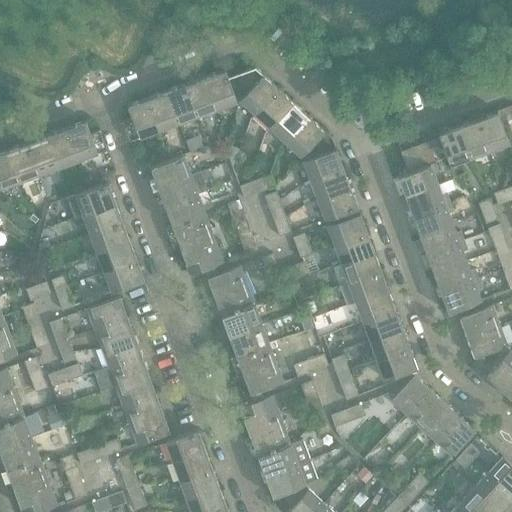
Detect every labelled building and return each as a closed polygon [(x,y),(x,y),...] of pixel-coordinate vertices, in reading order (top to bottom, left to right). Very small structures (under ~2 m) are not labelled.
[(242,96),(263,74),(254,66),(227,76),(235,97),(240,95),(242,96)] [(237,101),(235,97),(227,76),(224,68),(204,75),(216,108),(237,101)] [(255,113),(278,88),(263,74),(242,96),(239,99),(255,113)] [(216,108),(204,75),(185,82),(197,115),(216,108)] [(197,115),(185,82),(166,90),(178,122),(197,115)] [(270,127),(293,102),(278,88),(255,113),(270,127)] [(178,122),(166,90),(146,97),(158,130),(178,122)] [(158,130),(146,97),(126,104),(130,116),(121,119),(129,140),(158,130)] [(285,141),(308,115),(293,102),(270,127),(285,141)] [(499,117),(511,112),(511,104),(496,110),(499,117)] [(509,143),(499,117),(496,110),(476,117),(488,150),(509,143)] [(301,155),(324,130),(308,115),(285,141),(301,155)] [(488,150),(476,117),(457,125),(469,158),(488,150)] [(106,148),(99,128),(89,131),(85,119),(65,127),(77,159),(106,148)] [(469,158),(457,125),(437,132),(439,136),(441,144),(449,165),(469,158)] [(77,159),(65,127),(46,134),(58,167),(77,159)] [(331,137),(324,130),(301,155),(303,159),(335,148),(331,137)] [(58,167),(46,134),(27,141),(39,174),(58,167)] [(424,150),(441,144),(439,136),(411,147),(418,168),(429,164),(424,150)] [(39,174),(27,141),(8,148),(20,181),(39,174)] [(418,168),(411,147),(400,151),(399,146),(398,147),(407,172),(418,168)] [(0,188),(20,181),(8,148),(0,150),(0,188)] [(343,168),(335,148),(303,159),(310,180),(343,168)] [(190,175),(182,154),(169,158),(150,166),(157,187),(190,175)] [(437,185),(433,174),(439,172),(435,162),(429,164),(418,168),(407,172),(397,176),(405,197),(437,185)] [(350,187),(343,168),(310,180),(317,199),(350,187)] [(275,185),(271,174),(261,177),(265,188),(275,185)] [(197,194),(190,175),(157,187),(164,206),(197,194)] [(265,188),(261,177),(250,181),(254,192),(265,188)] [(115,202),(107,181),(75,193),(83,214),(115,202)] [(254,192),(250,181),(239,185),(243,196),(254,192)] [(449,201),(446,192),(440,194),(437,185),(405,197),(411,215),(449,201)] [(511,199),(511,185),(503,189),(508,201),(511,199)] [(357,207),(350,187),(317,199),(325,219),(357,207)] [(508,201),(503,189),(493,193),(497,204),(508,201)] [(279,200),(276,191),(264,195),(268,205),(279,200)] [(204,213),(197,194),(164,206),(171,225),(204,213)] [(493,208),(490,198),(478,203),(482,213),(493,208)] [(227,203),(231,213),(242,209),(239,199),(227,203)] [(272,215),(283,211),(279,200),(268,205),(272,215)] [(451,223),(447,213),(453,211),(449,201),(411,215),(419,235),(451,223)] [(122,222),(115,202),(83,214),(90,234),(122,222)] [(497,218),(493,208),(482,213),(486,223),(497,218)] [(246,219),(242,209),(231,213),(235,223),(246,219)] [(287,221),(283,211),(272,215),(275,225),(287,221)] [(366,232),(359,211),(326,223),(334,244),(366,232)] [(222,262),(204,213),(171,225),(190,274),(222,262)] [(250,229),(246,219),(235,223),(239,233),(250,229)] [(291,231),(287,221),(275,225),(279,236),(291,231)] [(129,241),(122,222),(90,234),(97,253),(129,241)] [(463,240),(460,230),(454,232),(451,223),(419,235),(426,254),(463,240)] [(487,228),(488,230),(491,238),(503,233),(499,223),(487,228)] [(254,239),(250,229),(239,233),(242,244),(254,239)] [(293,236),(296,247),(308,242),(304,232),(293,236)] [(374,251),(366,232),(334,244),(341,263),(374,251)] [(506,244),(503,233),(491,238),(495,248),(506,244)] [(257,249),(254,239),(242,244),(246,254),(257,249)] [(465,261),(461,251),(467,249),(463,240),(426,254),(433,273),(465,261)] [(137,260),(129,241),(97,253),(104,272),(137,260)] [(311,253),(308,242),(296,247),(300,257),(311,253)] [(510,254),(506,244),(495,248),(498,258),(510,254)] [(381,271),(374,251),(341,263),(348,283),(381,271)] [(261,257),(265,267),(277,263),(274,252),(261,257)] [(511,264),(511,258),(510,254),(498,258),(502,268),(511,264)] [(144,279),(137,260),(104,272),(111,291),(144,279)] [(308,272),(304,261),(294,265),(298,276),(308,272)] [(478,278),(474,269),(469,271),(465,261),(433,273),(440,292),(478,278)] [(281,274),(277,263),(265,267),(268,278),(281,274)] [(511,275),(511,264),(502,268),(506,278),(511,275)] [(254,304),(239,265),(206,277),(221,317),(254,304)] [(298,276),(294,265),(284,269),(288,280),(298,276)] [(388,290),(381,271),(348,283),(355,302),(388,290)] [(63,275),(51,279),(55,289),(67,285),(63,275)] [(479,300),(475,289),(481,287),(478,278),(440,292),(447,312),(479,300)] [(50,292),(45,281),(35,285),(40,296),(50,292)] [(306,296),(302,284),(292,288),(297,300),(306,296)] [(40,296),(35,285),(25,288),(30,300),(40,296)] [(70,295),(67,285),(55,289),(58,299),(70,295)] [(395,309),(388,290),(355,302),(362,321),(395,309)] [(74,305),(70,295),(58,299),(62,309),(74,305)] [(127,316),(119,295),(87,307),(95,328),(127,316)] [(33,302),(22,306),(26,316),(37,312),(33,302)] [(261,324),(254,304),(221,317),(228,336),(261,324)] [(464,338),(466,337),(499,325),(491,304),(458,316),(465,336),(464,337),(464,338)] [(402,328),(395,309),(362,321),(370,340),(402,328)] [(41,322),(37,312),(26,316),(29,326),(41,322)] [(0,360),(16,354),(3,315),(0,316),(0,360)] [(134,335),(127,316),(95,328),(102,347),(134,335)] [(61,317),(49,322),(53,332),(64,328),(61,317)] [(44,333),(41,322),(29,326),(33,337),(44,333)] [(268,343),(261,324),(228,336),(235,355),(268,343)] [(506,345),(499,325),(466,337),(473,358),(506,345)] [(68,338),(64,328),(53,332),(56,342),(68,338)] [(409,347),(402,328),(370,340),(377,359),(409,347)] [(48,343),(44,333),(33,337),(37,347),(48,343)] [(140,353),(134,335),(102,347),(108,365),(140,353)] [(72,348),(68,338),(56,342),(60,352),(72,348)] [(282,382),(268,343),(235,355),(250,394),(282,382)] [(485,374),(509,348),(506,345),(473,358),(477,367),(485,374)] [(416,367),(409,347),(377,359),(384,379),(416,367)] [(75,358),(72,348),(60,352),(64,362),(75,358)] [(501,389),(511,376),(511,351),(509,348),(485,374),(501,389)] [(328,365),(323,352),(313,356),(318,368),(328,365)] [(147,372),(140,353),(108,365),(115,384),(147,372)] [(331,358),(335,369),(346,364),(343,354),(331,358)] [(35,356),(23,361),(27,371),(39,366),(35,356)] [(318,368),(313,356),(303,360),(308,372),(318,368)] [(308,372),(303,360),(293,364),(297,376),(308,372)] [(82,374),(78,363),(68,366),(72,378),(82,374)] [(350,374),(346,364),(335,369),(338,379),(350,374)] [(43,377),(39,366),(27,371),(31,381),(43,377)] [(72,378),(68,366),(58,370),(62,382),(72,378)] [(0,425),(24,417),(5,367),(0,369),(0,425)] [(62,382),(58,370),(47,374),(52,385),(62,382)] [(155,392),(147,372),(115,384),(123,404),(155,392)] [(405,413),(429,388),(413,373),(389,399),(405,413)] [(354,384),(350,374),(338,379),(342,389),(354,384)] [(511,398),(511,376),(501,389),(511,398)] [(47,387),(43,377),(31,381),(35,391),(47,387)] [(312,380),(300,384),(304,394),(316,390),(312,380)] [(358,395),(354,384),(342,389),(346,399),(358,395)] [(421,427),(444,402),(429,388),(405,413),(421,427)] [(319,400),(316,390),(304,394),(308,404),(319,400)] [(162,412),(155,392),(123,404),(130,423),(162,412)] [(290,444),(271,394),(238,406),(240,411),(257,457),(290,444)] [(323,410),(319,400),(308,404),(312,414),(323,410)] [(435,441),(459,415),(444,402),(421,427),(435,441)] [(361,403),(351,407),(355,418),(365,414),(361,403)] [(355,418),(351,407),(340,410),(345,422),(355,418)] [(327,420),(323,410),(312,414),(315,424),(327,420)] [(345,422),(340,410),(330,414),(334,425),(345,422)] [(169,431),(162,412),(130,423),(137,443),(169,431)] [(451,455),(475,430),(459,415),(435,441),(451,455)] [(0,447),(31,436),(24,417),(0,425),(0,447)] [(331,430),(327,420),(315,424),(319,435),(331,430)] [(205,448),(197,428),(165,440),(173,460),(205,448)] [(38,455),(31,436),(0,447),(0,453),(5,467),(38,455)] [(117,437),(97,445),(101,457),(121,449),(117,437)] [(480,451),(470,443),(462,451),(472,460),(480,451)] [(297,464),(290,444),(257,457),(264,476),(297,464)] [(101,457),(97,445),(77,453),(81,464),(101,457)] [(212,468),(205,448),(173,460),(180,480),(212,468)] [(472,460),(462,451),(455,459),(465,468),(472,460)] [(86,494),(71,454),(60,458),(72,490),(63,494),(66,500),(75,496),(75,498),(86,494)] [(132,467),(127,454),(116,458),(120,471),(132,467)] [(37,511),(56,505),(38,455),(5,467),(21,511),(37,511)] [(511,464),(502,455),(488,471),(511,493),(511,464)] [(305,484),(297,464),(264,476),(272,496),(305,484)] [(362,466),(355,474),(365,482),(372,474),(363,465),(362,466)] [(137,479),(132,467),(120,471),(125,484),(137,479)] [(219,487),(212,468),(180,480),(187,499),(219,487)] [(511,496),(511,493),(488,471),(474,486),(499,510),(511,496)] [(410,501),(428,481),(419,472),(400,492),(410,501)] [(142,492),(139,485),(137,479),(125,484),(130,497),(142,492)] [(282,511),(284,511),(307,487),(305,484),(272,496),(275,505),(282,511)] [(497,511),(499,510),(474,486),(460,502),(471,511),(497,511)] [(211,511),(226,507),(219,487),(187,499),(191,511),(211,511)] [(312,511),(322,502),(307,487),(284,511),(312,511)] [(95,511),(97,511),(126,501),(122,490),(91,501),(95,511)] [(146,505),(142,492),(130,497),(135,509),(146,505)] [(399,511),(410,501),(400,492),(382,511),(399,511)] [(333,511),(322,502),(312,511),(333,511)] [(471,511),(460,502),(450,511),(471,511)]
